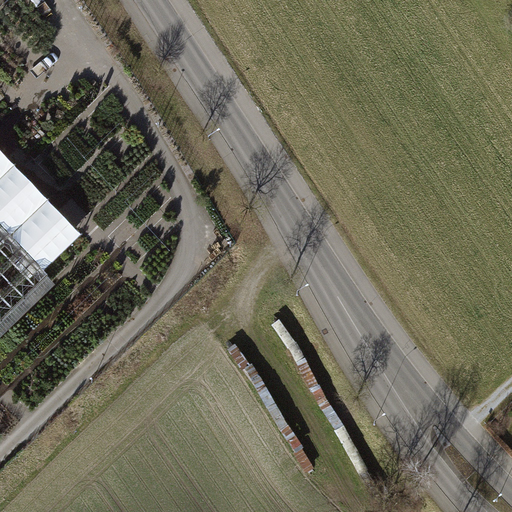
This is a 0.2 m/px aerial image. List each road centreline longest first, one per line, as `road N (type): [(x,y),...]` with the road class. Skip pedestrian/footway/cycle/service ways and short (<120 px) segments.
road 1 (tertiary): [(147,0),(408,401)]
road 2 (tertiary): [(511,492),(454,432),(408,401)]
road 3 (tertiary): [(408,401),(429,454),(475,511)]
